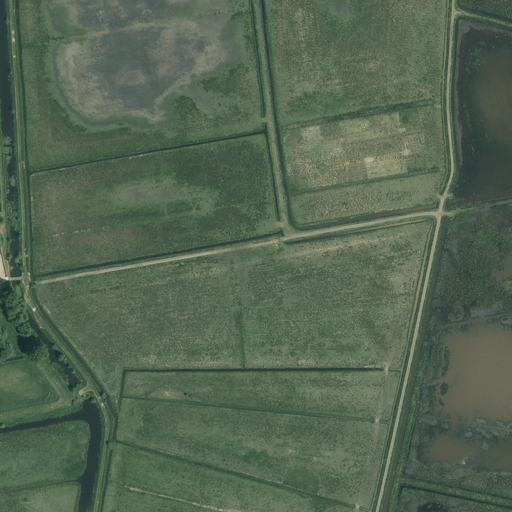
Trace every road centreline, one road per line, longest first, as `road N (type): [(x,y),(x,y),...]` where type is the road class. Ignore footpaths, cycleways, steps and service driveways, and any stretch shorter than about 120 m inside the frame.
road 1 (track): [(376,511),(439,213),(289,237),(256,0)]
road 2 (track): [(11,0),(26,284),(179,258)]
road 3 (track): [(26,284),(31,305),(108,420),(95,511)]
road 4 (track): [(439,213),(452,169),(452,0)]
